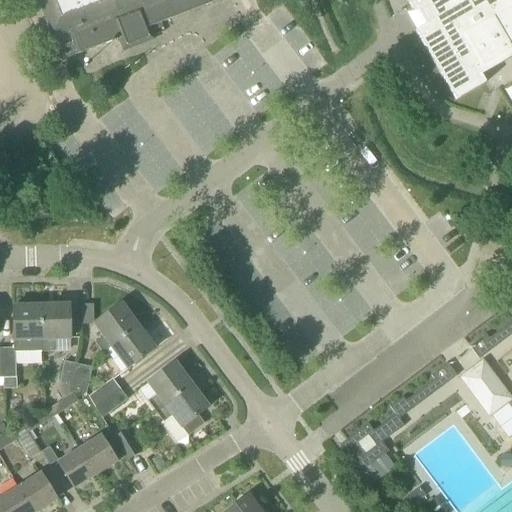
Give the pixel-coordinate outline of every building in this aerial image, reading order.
[(122,54),(156,41),(150,28),(222,0),(38,0),(62,61),(66,60),(77,89),(121,73),(110,43),(117,40),(122,54)] [(511,0),(404,0),(413,14),(417,14),(425,27),(414,33),(455,102),(484,84),(480,77),(511,57),(511,0)] [(249,41),(222,60),(250,100),(278,80),(249,41)] [(170,102),(195,140),(225,120),(200,83),(170,102)] [(134,128),(145,147),(157,140),(146,121),(134,128)] [(110,348),(138,327),(121,304),(93,325),(103,338),(94,344),(102,354),(111,348),(110,348)] [(13,342),(40,341),(42,341),(41,307),(12,308),(13,342)] [(42,341),(40,341),(40,353),(53,353),(52,341),(69,341),(68,307),(41,307),(42,341)] [(468,348),(477,360),(493,348),(490,344),(511,328),(511,322),(488,341),(484,336),(468,348)] [(110,348),(111,348),(127,370),(154,350),(138,327),(110,348)] [(14,349),(2,349),(2,379),(15,378),(14,353),(14,349)] [(487,419),(503,407),(511,400),(482,361),(457,379),(469,395),(476,405),(487,419)] [(71,396),(77,366),(63,363),(57,392),(62,401),(71,396)] [(155,413),(191,386),(174,363),(146,384),(155,396),(147,402),(155,413)] [(432,380),(404,402),(408,408),(436,386),(439,389),(455,377),(445,364),(429,376),(432,380)] [(71,396),(72,395),(85,394),(91,369),(77,366),(71,396)] [(15,378),(2,379),(3,387),(3,390),(15,390),(15,378)] [(111,380),(88,398),(95,409),(119,390),(111,380)] [(202,425),(196,416),(207,408),(191,386),(155,413),(162,423),(171,417),(180,429),(180,428),(187,437),(202,425)] [(119,390),(95,409),(101,420),(127,401),(119,390)] [(50,409),(55,417),(77,404),(72,395),(71,396),(62,401),(50,409)] [(35,429),(55,417),(50,409),(30,421),(35,429)] [(380,444),(388,438),(379,426),(372,432),(366,425),(337,447),(358,475),(387,453),(380,444)] [(0,440),(0,444),(3,449),(17,441),(29,460),(40,454),(23,426),(0,440)] [(127,462),(140,454),(126,431),(112,439),(127,462)] [(78,451),(94,477),(116,463),(112,458),(120,453),(112,441),(104,446),(99,438),(78,451)] [(73,491),(94,477),(78,451),(57,465),(73,491)] [(18,489),(33,511),(38,511),(56,501),(40,475),(18,489)] [(407,510),(424,497),(418,488),(400,501),(407,510)] [(0,506),(3,511),(33,511),(18,489),(0,500),(0,506)] [(259,511),(248,496),(227,511),(259,511)]
